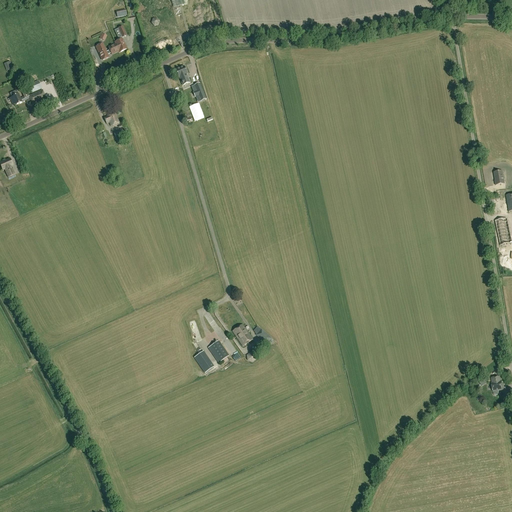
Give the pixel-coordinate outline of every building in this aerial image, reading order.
[(151,23),(154,27),(159,26),(160,21),(157,18),(153,19),(151,23)] [(119,41),(115,43),(116,45),(109,48),(112,55),(119,52),(119,53),(127,50),(122,38),(127,36),(122,27),(118,29),(121,35),(117,37),(119,41)] [(105,50),(99,53),(102,61),(109,58),(105,50)] [(184,66),(176,70),(179,78),(180,77),(183,86),(190,83),(187,75),(188,74),(184,66)] [(32,93),(41,89),(38,81),(29,85),(32,93)] [(206,97),(200,83),(195,85),(200,100),(206,97)] [(42,90),(29,96),(30,99),(33,105),(46,99),(42,90)] [(13,107),(30,99),(29,96),(26,91),(22,93),(24,97),(20,99),(18,95),(10,98),(13,107)] [(115,113),(104,118),(107,124),(110,123),(111,127),(119,123),(115,113)] [(121,130),(114,134),(118,142),(127,138),(125,133),(123,134),(121,130)] [(11,167),(13,166),(10,159),(0,163),(0,164),(3,170),(5,170),(9,178),(15,175),(11,167)] [(505,184),(503,172),(495,173),(496,181),(495,181),(496,185),(505,184)] [(253,340),(243,325),(233,332),(243,347),(253,340)] [(271,339),(261,330),(256,336),(266,345),(271,339)] [(219,341),(210,347),(209,348),(219,363),(229,356),(219,341)] [(203,350),(195,356),(204,367),(211,361),(210,359),(207,362),(204,358),(207,355),(203,350)] [(248,361),(252,363),(257,360),(256,355),(251,353),(247,356),(248,361)] [(203,368),(205,371),(215,365),(212,361),(203,368)] [(501,382),(500,376),(491,378),(492,384),(493,392),(493,391),(494,395),(498,394),(498,391),(503,390),(502,382),(501,382)]
